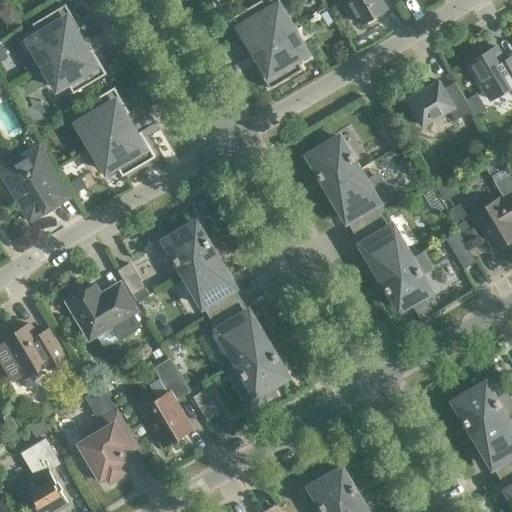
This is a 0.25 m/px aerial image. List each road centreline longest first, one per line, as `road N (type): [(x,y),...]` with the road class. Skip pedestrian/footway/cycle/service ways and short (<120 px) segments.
road 1 (residential): [(484,0),(227,153)]
road 2 (unclassified): [(227,153),(369,390)]
road 3 (residential): [(227,153),(0,286)]
road 4 (residential): [(369,390),(165,511)]
road 5 (unclassified): [(138,0),(227,153)]
road 6 (residential): [(511,308),(369,390)]
road 7 (unclassified): [(369,390),(442,511)]
